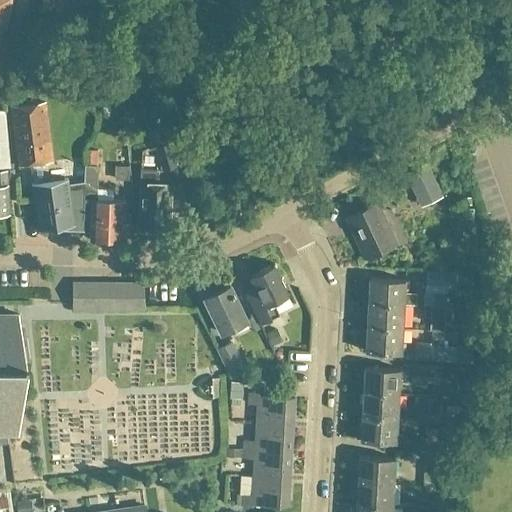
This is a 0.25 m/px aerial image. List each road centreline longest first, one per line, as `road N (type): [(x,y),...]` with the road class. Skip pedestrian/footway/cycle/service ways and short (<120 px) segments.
road 1 (residential): [(316,511),(324,287),(286,214)]
road 2 (residential): [(0,253),(186,258),(286,214)]
road 3 (residential): [(286,214),(511,93)]
